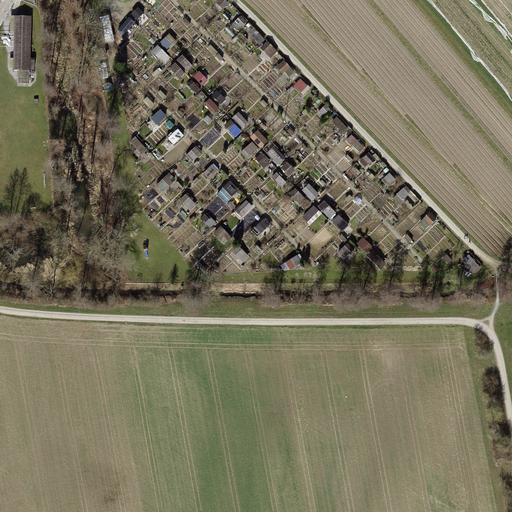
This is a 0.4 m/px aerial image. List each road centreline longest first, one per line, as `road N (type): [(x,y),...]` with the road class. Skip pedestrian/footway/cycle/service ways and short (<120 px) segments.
road 1 (track): [(487,326),(0,308)]
road 2 (track): [(499,266),(233,0)]
